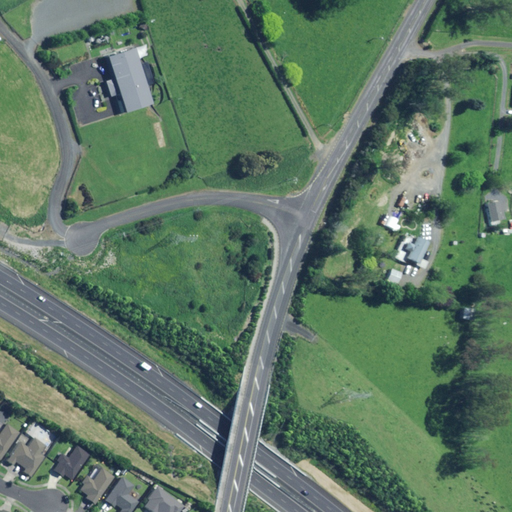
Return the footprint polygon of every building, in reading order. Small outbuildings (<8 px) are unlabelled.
[(138,22),(136,27),(143,31),(146,26),(138,22)] [(104,62),(123,118),(149,110),(130,54),(104,62)] [(501,220),(497,202),(483,205),(488,227),(497,225),(496,221),(501,220)] [(397,228),(391,224),(388,229),(394,233),(397,228)] [(408,245),(403,242),(402,245),(398,243),(391,258),(400,262),(401,259),(413,264),(423,243),(412,238),(408,245)] [(424,262),(417,259),(414,266),(420,269),(424,262)] [(197,360),(201,363),(207,353),(198,347),(190,359),(195,362),(197,360)] [(180,372),(186,377),(183,381),(187,384),(190,380),(194,383),(198,378),(184,367),(180,372)] [(0,460),(17,437),(5,428),(0,434),(0,460)] [(21,476),(27,480),(41,461),(36,457),(42,449),(31,441),(24,451),(23,451),(17,446),(3,465),(10,470),(13,466),(23,473),(21,476)] [(59,480),(61,477),(70,483),(87,458),(75,450),(67,462),(59,457),(54,464),(56,466),(50,474),(59,480)] [(111,482),(99,473),(90,485),(83,480),(78,487),(81,489),(76,494),(85,501),(84,503),(92,508),(111,482)] [(125,497),(131,488),(119,480),(102,503),(111,509),(113,507),(120,511),(119,511),(131,511),(137,505),(125,497)] [(145,511),(155,511),(157,510),(160,511),(179,511),(182,508),(153,490),(145,501),(146,502),(141,509),(145,511)]
